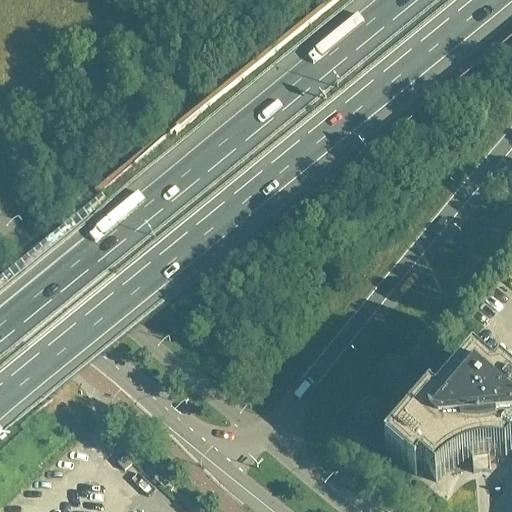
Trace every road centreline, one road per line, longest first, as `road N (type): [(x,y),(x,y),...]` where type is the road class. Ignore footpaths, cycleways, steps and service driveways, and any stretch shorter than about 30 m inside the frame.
road 1 (motorway): [(0,400),(489,0)]
road 2 (motorway): [(398,0),(0,324)]
road 3 (motorway): [(258,432),(511,136)]
road 4 (secondary): [(258,432),(0,214)]
road 5 (secondary): [(0,271),(224,465)]
